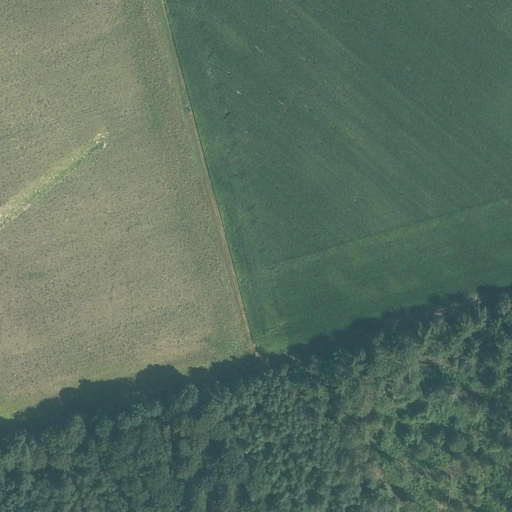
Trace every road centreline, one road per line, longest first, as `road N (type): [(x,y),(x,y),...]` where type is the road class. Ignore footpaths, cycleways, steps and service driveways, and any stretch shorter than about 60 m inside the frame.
road 1 (track): [(0,440),(511,293)]
road 2 (track): [(160,0),(255,367)]
